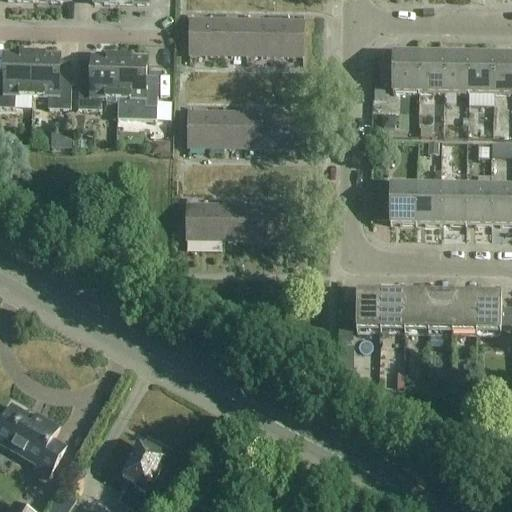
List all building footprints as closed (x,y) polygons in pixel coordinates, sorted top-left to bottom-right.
[(120,0),(120,7),(148,8),(147,0),(120,0)] [(189,60),(218,60),(218,24),(189,24),(189,60)] [(218,60),(246,61),(246,25),(218,24),(218,60)] [(246,61),(274,61),(275,25),(246,25),(246,61)] [(303,25),(275,25),(274,61),(303,62),(303,25)] [(15,100),(31,101),(33,59),(5,58),(5,82),(0,81),(0,111),(14,112),(15,100)] [(391,96),(417,97),(418,58),(392,58),(391,96)] [(417,97),(442,97),(443,59),(418,58),(417,97)] [(60,60),(33,59),(31,101),(48,101),(48,113),(70,114),(71,84),(59,83),(60,60)] [(442,97),(467,98),(467,59),(443,59),(442,97)] [(467,98),(492,99),(492,98),(493,60),(467,59),(467,98)] [(492,99),(511,98),(511,60),(493,60),(492,98),(492,99)] [(101,103),(118,103),(119,61),(92,61),(91,84),(79,84),(78,114),(101,115),(101,103)] [(145,86),(146,62),(119,61),(118,103),(117,124),(156,126),(157,116),(157,86),(145,86)] [(188,152),(217,153),(217,116),(189,116),(188,152)] [(217,153),(245,153),(245,117),(217,116),(217,153)] [(245,153),(273,154),(273,117),(245,117),(245,153)] [(302,118),(273,117),(273,154),(301,154),(302,118)] [(429,158),(438,158),(439,147),(429,147),(429,158)] [(478,162),(489,162),(489,150),(478,150),(478,162)] [(479,191),(466,191),(465,229),(490,230),(491,191),(489,191),(489,179),(479,179),(479,191)] [(390,228),(415,229),(416,190),(390,189),(390,228)] [(415,229),(440,229),(441,190),(416,190),(415,229)] [(440,229),(465,229),(466,191),(441,190),(440,229)] [(490,230),(511,230),(511,191),(491,191),(490,230)] [(187,245),(216,245),(216,209),(188,209),(187,245)] [(216,245),(243,246),(244,209),(216,209),(216,245)] [(243,246),(271,246),(272,210),(244,209),(243,246)] [(300,210),(272,210),(271,246),(300,247),(300,210)] [(356,337),(381,338),(381,299),(357,299),(356,337)] [(381,338),(405,338),(405,300),(381,299),(381,338)] [(405,338),(422,338),(429,338),(429,300),(405,300),(405,338)] [(429,338),(430,338),(430,348),(446,348),(446,339),(453,339),(453,301),(429,300),(429,338)] [(453,339),(477,339),(477,301),(453,301),(453,339)] [(511,334),(511,325),(501,325),(502,301),(477,301),(477,339),(501,339),(501,335),(511,336),(511,334)] [(488,391),(488,381),(484,381),(484,372),(476,372),(476,390),(488,391)] [(12,410),(0,429),(0,447),(17,457),(19,452),(40,464),(35,473),(48,481),(65,452),(52,444),(58,433),(36,420),(35,423),(12,410)] [(175,479),(191,457),(179,448),(163,470),(175,479)] [(121,482),(131,487),(119,509),(125,511),(138,511),(148,496),(153,499),(161,486),(156,483),(166,465),(139,450),(121,482)]
